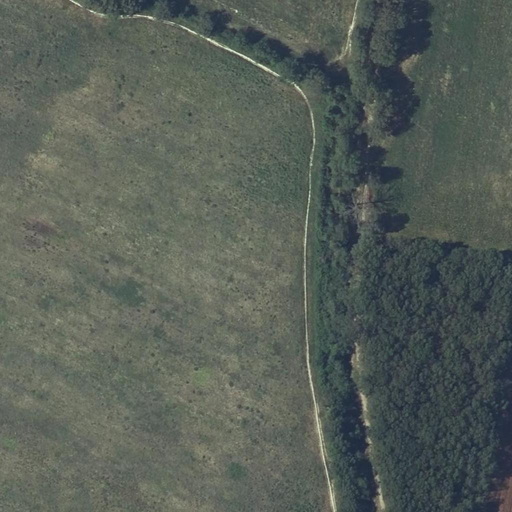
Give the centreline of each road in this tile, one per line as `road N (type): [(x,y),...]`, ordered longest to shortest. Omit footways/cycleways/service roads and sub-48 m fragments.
road 1 (track): [(372,511),(342,361),(376,0)]
road 2 (track): [(351,233),(511,262)]
